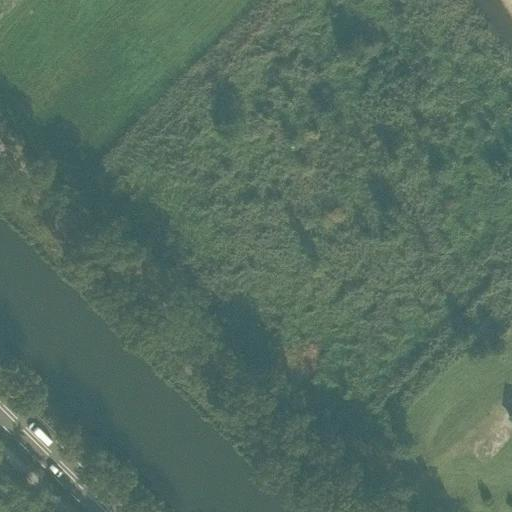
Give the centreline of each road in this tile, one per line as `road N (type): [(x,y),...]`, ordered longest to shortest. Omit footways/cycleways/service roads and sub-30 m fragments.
road 1 (track): [(367,511),(0,148)]
road 2 (primary): [(110,511),(0,403)]
